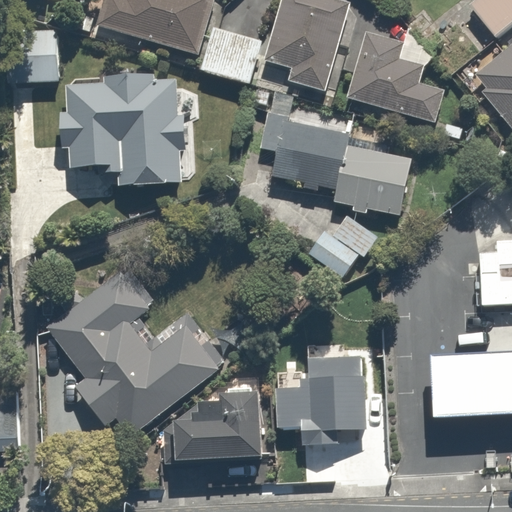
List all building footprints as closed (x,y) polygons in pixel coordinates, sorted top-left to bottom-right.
[(216,29),(222,0),(88,0),(82,28),(179,51),(174,70),(255,88),(266,41),(216,29)] [(256,0),(267,10),(277,0),(256,0)] [(354,8),(325,0),(290,0),(272,63),(297,70),(293,82),(336,95),(346,62),(338,59),(354,8)] [(511,30),(511,0),(482,0),(471,9),(497,42),(511,30)] [(412,43),(370,31),(349,102),(442,129),(452,95),(428,88),(435,66),(407,58),(412,43)] [(511,52),(478,81),(492,98),(484,104),(511,137),(511,52)] [(111,88),(75,88),(75,114),(68,114),(67,150),(76,151),(76,170),(124,171),(124,191),(191,192),(191,160),(199,160),(199,114),(190,114),(191,87),(160,87),(160,80),(111,80),(111,88)] [(296,120),(271,114),(263,148),(281,152),(273,181),(340,198),(338,206),(408,223),(423,163),(393,155),(394,149),(295,124),(296,120)] [(327,231),(309,255),(344,282),(361,260),(368,266),(387,241),(354,216),(336,239),(327,231)] [(511,413),(511,240),(497,242),(498,254),(481,255),(483,307),(511,305),(511,352),(433,356),(436,418),(511,413)] [(90,379),(75,391),(111,434),(121,426),(135,443),(229,366),(188,317),(158,341),(141,321),(157,308),(128,272),(53,334),(90,379)] [(355,276),(354,341),(381,341),(382,276),(355,276)] [(370,358),(358,358),(358,350),(326,350),(326,342),(298,342),(299,385),(286,386),(286,432),(310,432),(310,449),(348,449),(348,434),(381,434),(380,390),(370,390),(370,358)] [(232,423),(188,421),(186,467),(279,472),(282,401),(233,398),(232,423)] [(0,451),(28,452),(28,406),(0,405),(0,451)]
